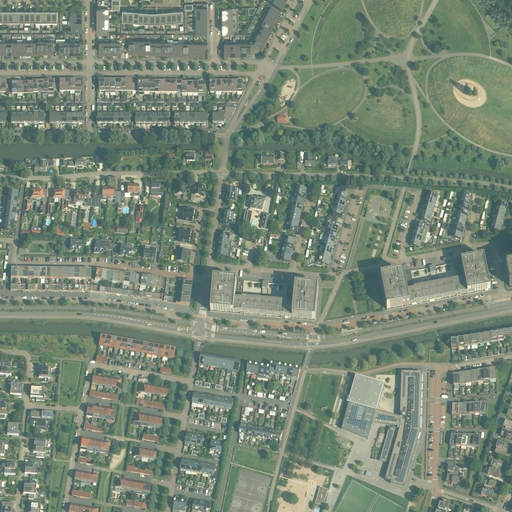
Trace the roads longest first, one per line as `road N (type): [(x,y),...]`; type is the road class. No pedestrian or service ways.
road 1 (secondary): [(199,333),(312,344),(504,309)]
road 2 (residential): [(511,188),(222,172)]
road 3 (secondary): [(503,303),(337,335),(239,331)]
road 4 (residential): [(501,295),(342,326),(259,322),(239,331)]
road 5 (residential): [(0,176),(222,172)]
road 6 (residential): [(206,279),(21,264),(15,240)]
road 7 (secondary): [(0,313),(79,314),(199,333)]
road 8 (residential): [(435,489),(439,370),(511,356)]
road 9 (residential): [(176,320),(170,312),(114,304),(0,301)]
road 10 (secondary): [(176,320),(0,308)]
road 11 (residential): [(90,73),(258,72)]
road 12 (residential): [(90,134),(226,135)]
road 13 (residential): [(84,400),(93,365),(191,382)]
road 14 (residential): [(464,249),(402,258),(419,190)]
road 15 (residential): [(356,186),(331,272),(291,272)]
road 16 (residential): [(216,62),(90,62)]
